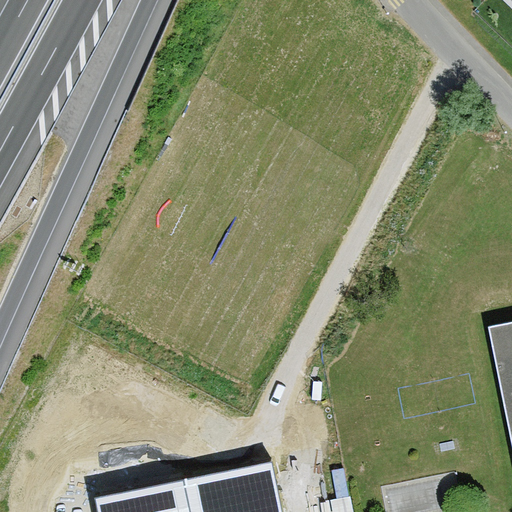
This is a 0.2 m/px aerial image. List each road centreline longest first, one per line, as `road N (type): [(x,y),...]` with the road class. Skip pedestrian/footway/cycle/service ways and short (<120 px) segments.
road 1 (motorway): [(0,329),(149,0)]
road 2 (motorway): [(0,150),(81,0)]
road 3 (tertiary): [(405,0),(511,108)]
